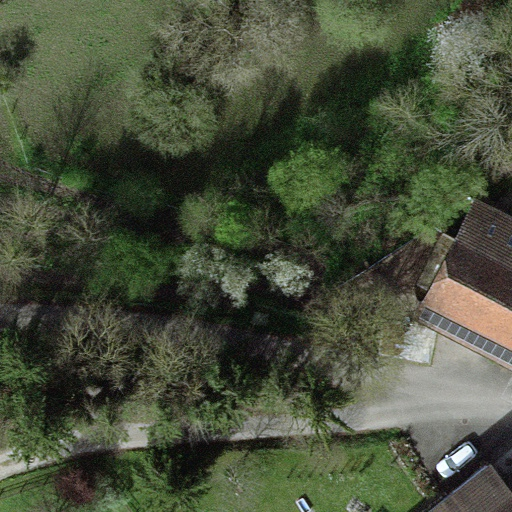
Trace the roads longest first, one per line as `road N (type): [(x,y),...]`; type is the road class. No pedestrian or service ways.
road 1 (residential): [(0,328),(486,392),(511,405)]
road 2 (track): [(0,479),(65,459),(486,392)]
